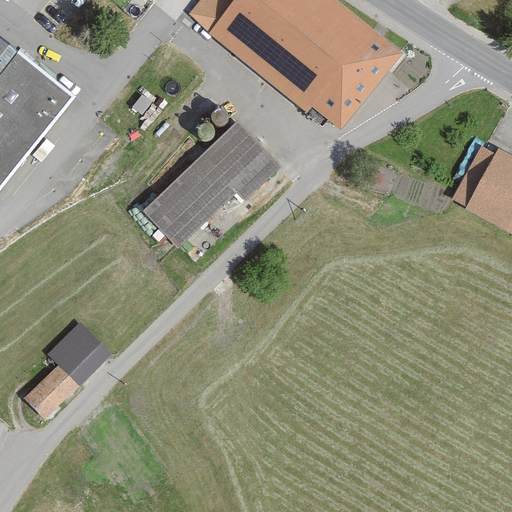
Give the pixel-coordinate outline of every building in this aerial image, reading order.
[(345,0),(206,0),(194,16),(353,132),(417,56),(345,0)] [(0,193),(77,94),(0,31),(0,193)] [(211,118),(213,121),(215,122),(218,123),(221,123),(224,122),(227,120),(228,118),(229,114),(229,111),(227,108),(225,106),(222,104),(219,104),(216,105),(213,107),(211,109),(210,112),(210,115),(211,118)] [(291,167),(245,120),(150,212),(184,247),(240,191),(253,204),(291,167)] [(196,131),(197,134),(198,136),(200,138),(203,139),(206,139),(209,138),(211,137),(212,135),(213,132),(213,129),(212,126),(210,124),(208,123),(205,122),(203,123),(200,124),(198,126),(197,128),(196,131)] [(511,154),(492,144),(461,203),(511,229),(511,154)] [(69,367),(35,399),(54,420),(122,357),(90,323),(56,354),(69,367)]
